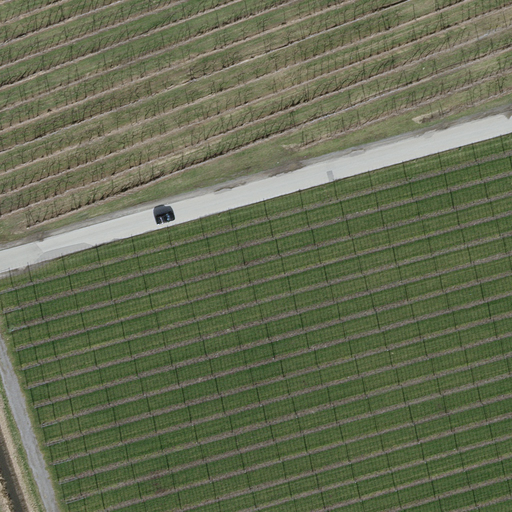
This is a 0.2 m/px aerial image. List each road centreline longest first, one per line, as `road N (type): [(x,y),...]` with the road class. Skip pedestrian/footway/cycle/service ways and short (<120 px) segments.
road 1 (tertiary): [(511,122),(0,262)]
road 2 (track): [(53,511),(0,347)]
